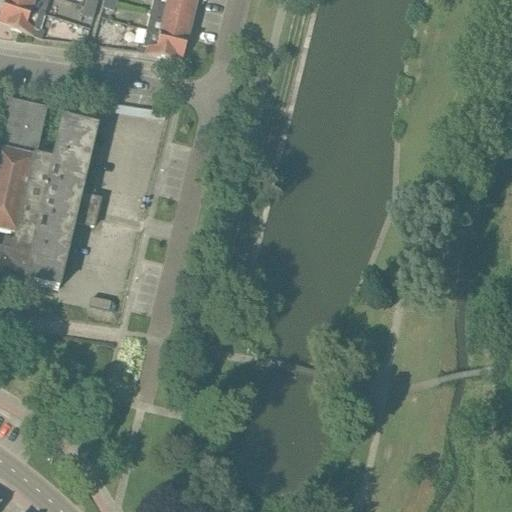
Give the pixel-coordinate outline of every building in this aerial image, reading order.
[(5,0),(4,4),(44,16),(48,0),(5,0)] [(87,0),(84,9),(95,12),(98,4),(87,0)] [(155,0),(152,13),(192,23),(197,4),(182,0),(155,0)] [(115,4),(105,1),(102,10),(113,13),(115,4)] [(38,32),(44,16),(4,4),(0,17),(0,22),(8,25),(6,30),(41,41),(43,34),(38,32)] [(95,12),(84,9),(82,18),(93,21),(95,12)] [(147,32),(187,42),(192,23),(152,13),(147,32)] [(183,61),(187,42),(147,32),(144,46),(138,45),(136,54),(172,63),(173,59),(183,61)] [(46,112),(8,103),(0,136),(0,232),(16,236),(14,245),(0,241),(0,292),(21,298),(25,283),(59,291),(74,224),(94,229),(100,202),(81,197),(96,131),(62,123),(55,155),(37,151),(46,112)]
